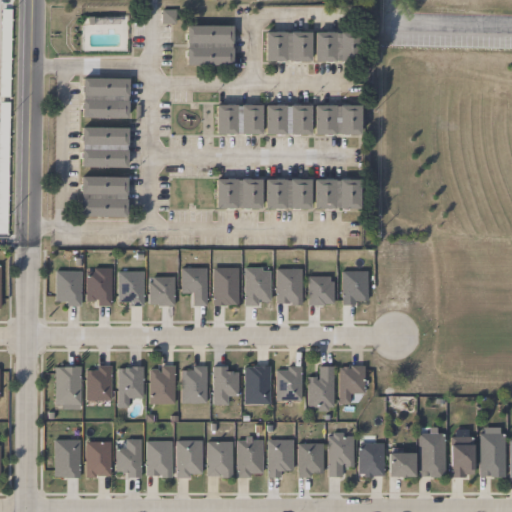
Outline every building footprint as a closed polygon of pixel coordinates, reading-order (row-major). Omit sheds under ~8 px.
[(183,65),(183,24),(231,24),(231,65),(183,65)] [(263,61),(263,30),(308,30),(308,61),(263,61)] [(311,61),(311,30),(357,30),(357,61),(311,61)] [(79,117),(79,77),(126,77),(125,117),(79,117)] [(213,134),(213,104),(259,104),(259,134),(213,134)] [(308,134),(263,134),(263,104),(308,104),(308,134)] [(357,104),(357,134),(311,134),(311,104),(357,104)] [(78,167),(78,126),(126,126),(126,167),(78,167)] [(124,216),(78,216),(78,175),(124,175),(124,216)] [(259,208),(212,208),(212,177),(259,177),(259,208)] [(308,178),(308,208),(263,208),(263,178),(308,178)] [(357,209),(311,209),(311,178),(357,178),(357,209)] [(204,266),(204,305),(189,305),(189,295),(179,295),(179,266),(204,266)] [(236,266),(236,304),(211,304),(211,266),(236,266)] [(242,266),(267,266),(267,304),(242,304),(242,266)] [(83,267),(109,267),(109,304),(83,304),(83,267)] [(274,304),(274,268),(299,268),(299,304),(274,304)] [(52,304),(52,270),(79,270),(79,304),(52,304)] [(115,270),(141,270),(141,304),(115,304),(115,270)] [(340,304),(340,270),(365,270),(365,304),(340,304)] [(173,305),(146,305),(146,276),(173,276),(173,305)] [(305,304),(305,276),(330,276),(330,304),(305,304)] [(173,364),(173,403),(146,403),(146,364),(173,364)] [(242,364),(267,364),(267,403),(242,403),(242,364)] [(363,393),(347,393),(347,403),(337,403),(337,364),(363,364),(363,393)] [(115,407),(115,365),(141,365),(141,397),(129,397),(129,407),(115,407)] [(179,403),(179,365),(204,365),(204,403),(179,403)] [(210,404),(210,365),(236,365),(236,395),(226,395),(226,404),(210,404)] [(299,400),(274,400),(274,365),(299,365),(299,400)] [(305,410),(305,375),(315,375),(315,365),(331,365),(331,410),(305,410)] [(78,366),(78,408),(52,408),(52,366),(78,366)] [(83,399),(83,366),(109,366),(109,399),(83,399)] [(442,427),(442,476),(416,476),(416,427),(442,427)] [(477,476),(477,427),(502,427),(502,476),(477,476)] [(352,466),(341,466),(341,476),(326,476),(326,431),(352,431),(352,466)] [(234,477),(234,436),(260,436),(260,477),(234,477)] [(470,436),(470,476),(448,476),(448,436),(470,436)] [(139,476),(113,476),(113,448),(123,448),(123,438),(139,438),(139,476)] [(291,438),(291,467),(282,467),(282,477),(265,477),(264,438),(291,438)] [(78,477),(51,477),(51,439),(78,439),(78,477)] [(108,476),(83,476),(83,440),(108,440),(108,476)] [(170,476),(143,476),(143,440),(170,440),(170,476)] [(200,440),(200,478),(173,478),(173,440),(200,440)] [(230,440),(230,477),(204,477),(204,440),(230,440)] [(321,442),(321,476),(296,476),(296,442),(321,442)] [(381,442),(381,476),(356,476),(356,442),(381,442)] [(385,476),(385,452),(412,452),(412,476),(385,476)]
